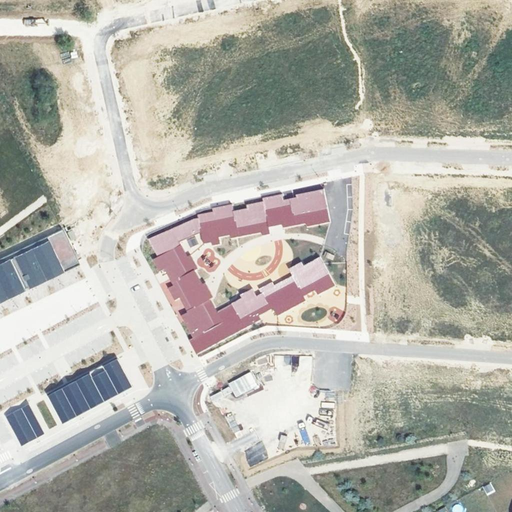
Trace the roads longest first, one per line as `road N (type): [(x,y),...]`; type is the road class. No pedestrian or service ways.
road 1 (residential): [(139,217),(350,158),(511,157)]
road 2 (residential): [(511,358),(265,344),(173,391)]
road 3 (residential): [(139,217),(95,44),(118,21),(219,0)]
road 4 (residential): [(173,391),(12,476)]
road 5 (residential): [(131,313),(0,381)]
road 6 (residential): [(238,511),(173,391)]
